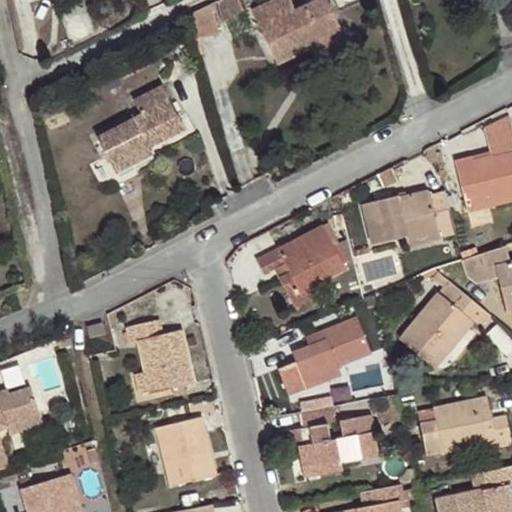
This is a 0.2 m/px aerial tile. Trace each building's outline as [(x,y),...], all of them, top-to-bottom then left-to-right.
[(279,63),(309,47),(308,45),(341,28),(327,0),(316,0),(295,10),(290,0),(274,0),(252,11),(279,63)] [(220,32),(212,3),(189,14),(196,39),(220,32)] [(308,45),(309,47),(313,55),(347,39),(341,28),(308,45)] [(98,136),(112,162),(129,154),(134,164),(154,154),(150,147),(188,128),(164,84),(136,98),(142,113),(98,136)] [(495,156),(511,151),(511,121),(510,115),(488,126),(495,156)] [(449,158),(445,140),(435,145),(439,160),(449,158)] [(435,145),(426,149),(431,163),(439,160),(435,145)] [(511,195),(511,151),(495,156),(476,161),(474,156),(457,160),(466,194),(468,206),(511,195)] [(129,154),(112,162),(117,172),(134,164),(129,154)] [(399,179),(392,167),(377,174),(384,187),(399,179)] [(457,232),(447,192),(430,196),(429,191),(399,198),(399,196),(363,204),(373,243),(407,236),(438,228),(440,236),(457,232)] [(468,206),(466,194),(460,196),(464,212),(470,212),(469,210),(468,206)] [(511,201),(511,195),(468,206),(469,210),(470,212),(511,201)] [(328,222),(322,225),(343,264),(348,261),(328,222)] [(322,225),(257,259),(264,273),(275,268),(290,297),(314,284),(345,269),(343,264),(322,225)] [(438,228),(407,236),(409,245),(440,236),(438,228)] [(511,262),(511,263),(506,243),(463,259),(468,277),(476,284),(499,278),(508,311),(511,309),(511,262)] [(482,328),(492,314),(451,279),(402,338),(436,367),(473,322),(482,328)] [(314,284),(290,297),(295,308),(320,294),(314,284)] [(357,318),(306,339),(309,346),(293,354),(295,362),(279,369),(289,395),(341,374),(338,367),(372,353),(357,318)] [(139,341),(147,373),(151,392),(152,394),(174,389),(184,386),(195,383),(183,331),(160,336),(157,321),(128,328),(131,342),(139,341)] [(106,333),(103,324),(89,327),(91,337),(106,333)] [(309,346),(306,339),(289,346),(293,354),(309,346)] [(151,392),(147,373),(136,375),(140,394),(151,392)] [(186,395),(184,386),(174,389),(177,397),(186,395)] [(0,430),(6,428),(40,417),(31,389),(10,396),(7,390),(0,392),(0,430)] [(511,445),(511,442),(506,415),(492,418),(487,397),(419,412),(428,456),(496,441),(498,448),(511,445)] [(335,422),(332,406),(301,412),(304,428),(295,430),(298,447),(303,468),(341,461),(342,464),(381,457),(372,415),(340,421),(343,437),(332,440),(328,424),(335,422)] [(43,427),(40,417),(6,428),(10,437),(43,427)] [(207,433),(202,418),(158,430),(171,486),(217,474),(213,459),(211,459),(204,434),(207,433)] [(298,447),(295,430),(288,431),(291,448),(298,447)] [(0,469),(9,467),(0,443),(0,469)] [(344,470),(342,464),(341,461),(303,468),(304,478),(344,470)] [(511,466),(473,475),(472,475),(476,491),(435,500),(438,511),(511,511),(511,497),(509,484),(511,483),(511,466)] [(74,511),(74,510),(81,507),(71,474),(20,489),(27,511),(74,511)] [(402,483),(362,491),(365,506),(358,507),(359,511),(401,511),(399,501),(405,499),(402,483)]
